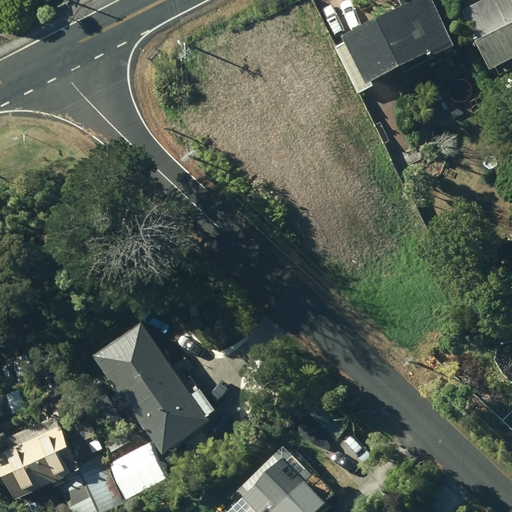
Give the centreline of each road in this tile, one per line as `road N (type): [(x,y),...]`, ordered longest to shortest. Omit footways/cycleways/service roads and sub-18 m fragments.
road 1 (residential): [(511,502),(102,115),(57,55)]
road 2 (secondary): [(166,0),(57,55)]
